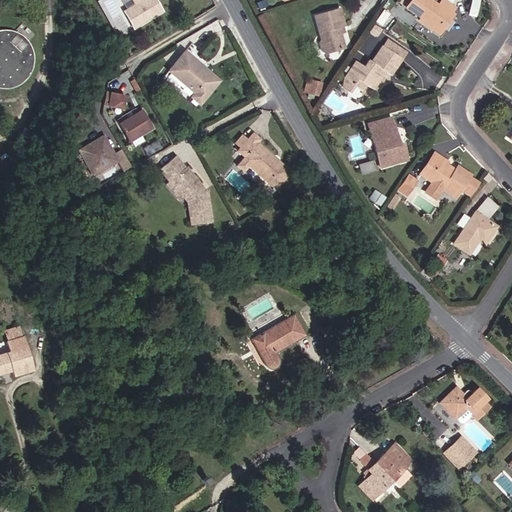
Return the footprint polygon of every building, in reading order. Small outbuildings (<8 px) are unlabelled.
[(125,11),(135,28),(164,10),(158,0),(133,0),(136,4),(125,11)] [(411,0),(403,12),(434,33),(445,17),(447,18),(451,11),(450,11),(457,0),(439,0),(438,4),(432,0),(411,0)] [(341,8),(314,14),(324,54),(347,48),(343,33),(347,32),(341,8)] [(434,33),(439,36),(449,20),(447,18),(445,17),(434,33)] [(395,63),(399,57),(380,44),(376,50),(395,63)] [(224,82),(186,50),(167,71),(199,94),(195,98),(206,107),(224,82)] [(395,63),(376,50),(366,66),(363,64),(358,71),(349,65),(337,83),(336,91),(341,94),(345,89),(347,90),(350,83),(360,90),(367,95),(376,82),(372,79),(375,74),(384,80),(395,63)] [(319,95),(322,82),(307,79),(304,92),(319,95)] [(343,96),(347,90),(356,96),(360,90),(350,83),(347,90),(345,89),(341,94),(343,96)] [(114,104),(101,101),(99,113),(111,116),(114,104)] [(394,116),(369,124),(382,169),(411,161),(406,143),(402,144),(394,116)] [(120,151),(145,138),(135,120),(111,133),(120,151)] [(230,145),(236,150),(245,141),(239,135),(230,145)] [(276,165),(274,166),(269,163),(271,160),(255,145),(258,141),(250,135),(245,141),(236,150),(233,153),(240,158),(237,162),(244,168),(249,173),(254,173),(262,180),(262,185),(270,192),(286,175),(276,165)] [(357,156),(364,153),(359,139),(352,141),(357,156)] [(156,140),(143,149),(148,156),(161,148),(156,140)] [(94,145),(68,160),(79,179),(105,165),(94,145)] [(452,163),(436,152),(420,176),(432,183),(427,193),(438,200),(444,192),(460,201),(472,179),(451,165),(452,163)] [(177,156),(159,170),(168,182),(167,186),(180,204),(183,200),(187,202),(191,225),(214,222),(210,193),(177,156)] [(113,160),(105,165),(115,182),(123,178),(113,160)] [(232,167),(239,174),(244,168),(237,162),(232,167)] [(364,174),(370,173),(368,165),(355,168),(356,172),(363,170),(364,174)] [(398,187),(406,192),(415,179),(406,174),(398,187)] [(177,211),(180,208),(168,192),(166,193),(164,194),(177,211)] [(365,203),(376,210),(380,202),(370,196),(365,203)] [(465,232),(456,246),(472,256),(482,239),(490,243),(499,227),(487,220),(496,205),(487,199),(477,213),(472,221),(465,232)] [(465,232),(472,221),(463,216),(457,226),(465,232)] [(443,271),(448,263),(440,258),(435,266),(443,271)] [(297,313),(248,340),(262,367),(267,365),(271,369),(275,370),(277,369),(280,367),(281,363),(281,359),(279,352),(309,336),(297,313)] [(359,351),(370,344),(358,324),(347,332),(359,351)] [(37,372),(22,326),(6,331),(13,351),(0,354),(0,377),(14,373),(16,379),(37,372)] [(352,355),(359,351),(347,332),(340,336),(352,355)] [(458,386),(440,404),(457,421),(468,411),(479,422),(495,408),(488,403),(492,399),(480,388),(469,396),(458,386)] [(465,465),(476,454),(458,438),(448,449),(465,465)] [(412,472),(405,465),(411,458),(399,446),(397,448),(391,442),(374,460),(391,479),(399,486),(412,472)] [(355,462),(365,452),(358,444),(347,455),(355,462)] [(465,465),(448,449),(443,454),(460,471),(465,465)] [(391,479),(374,460),(365,452),(355,462),(368,475),(360,483),(373,496),(391,479)] [(201,482),(206,479),(201,472),(196,475),(201,482)]
